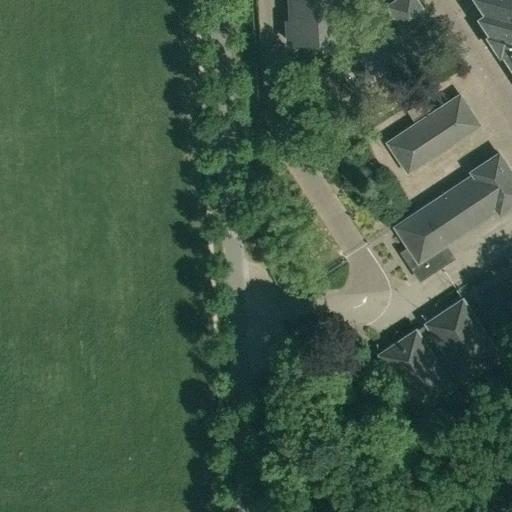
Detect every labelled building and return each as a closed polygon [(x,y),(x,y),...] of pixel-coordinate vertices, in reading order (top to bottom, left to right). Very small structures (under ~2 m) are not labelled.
[(290,0),(291,19),(287,19),(289,46),(349,44),(346,0),(290,0)] [(418,0),(397,0),(385,7),(405,36),(432,20),(418,0)] [(511,71),(511,0),(472,0),(482,15),(476,18),(511,71)] [(344,100),(397,63),(399,61),(389,47),(334,85),(344,100)] [(408,178),(484,128),(462,94),(433,112),(424,99),(407,110),(416,124),(386,143),(408,178)] [(469,170),(472,175),(394,226),(413,257),(408,260),(420,279),(448,261),(441,251),(497,213),(499,216),(511,207),(511,168),(500,150),(469,170)] [(236,250),(252,251),(253,232),(237,232),(236,250)] [(483,297),(511,340),(511,310),(497,287),(483,297)] [(377,353),(381,359),(399,386),(419,416),(504,358),(464,296),(424,322),(426,327),(421,331),(418,327),(377,353)]
